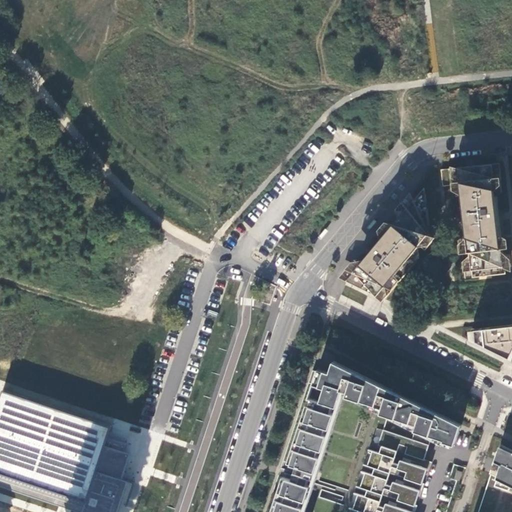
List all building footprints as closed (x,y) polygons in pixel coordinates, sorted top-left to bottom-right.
[(472,278),(505,274),(493,181),(500,180),(498,163),(445,169),(447,186),(460,184),(472,278)] [(423,188),(415,198),(426,207),(423,188)] [(419,259),(413,254),(429,234),(426,207),(415,198),(346,281),(376,296),(377,296),(382,290),(388,295),(419,259)] [(511,325),(471,330),(472,339),(511,358),(511,325)] [(461,425),(333,362),(330,373),(318,370),(313,385),(324,389),(320,402),(308,399),(271,511),(300,511),(341,390),(348,393),(347,397),(383,409),(381,414),(417,426),(415,431),(438,440),(443,442),(444,443),(454,446),(461,425)] [(1,393),(0,396),(0,485),(81,511),(111,511),(124,473),(99,465),(110,428),(1,393)] [(430,462),(435,447),(383,431),(378,446),(382,447),(380,454),(368,450),(364,465),(375,469),(373,475),(361,472),(356,487),(368,490),(366,497),(354,493),(349,508),(360,511),(411,511),(386,504),(385,508),(379,506),(383,495),(388,497),(390,491),(400,494),(398,500),(415,506),(420,491),(393,482),(392,487),(386,485),(390,473),(395,475),(397,469),(407,472),(405,478),(422,484),(427,469),(400,461),(399,465),(393,463),(399,445),(405,447),(403,454),(430,462)] [(511,451),(500,446),(493,467),(490,476),(511,486),(510,490),(511,490),(511,451)]
